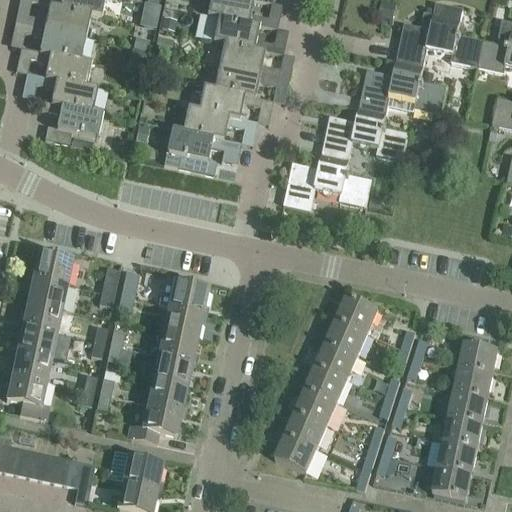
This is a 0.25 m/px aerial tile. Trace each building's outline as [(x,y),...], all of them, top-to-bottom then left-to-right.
[(48,0),(32,0),(31,6),(31,7),(49,11),(90,19),(102,22),(106,0),(62,0),(62,3),(48,0)] [(152,0),(151,7),(159,9),(160,0),(152,0)] [(211,0),(207,20),(218,22),(259,31),(278,35),(280,26),(251,20),(254,6),(226,0),(211,0)] [(382,6),(379,21),(393,25),(396,9),(382,6)] [(404,31),(397,68),(396,72),(423,78),(427,57),(452,62),(451,69),(478,75),(484,47),(458,42),(464,16),(436,10),(434,21),(428,20),(425,35),(404,31)] [(17,19),(15,27),(86,42),(90,19),(49,11),(46,24),(17,19)] [(164,21),(161,32),(174,35),(177,24),(164,21)] [(213,46),(223,48),(265,57),(283,61),(285,51),(256,45),(259,31),(218,22),(213,46)] [(43,42),(40,56),(81,65),(86,42),(15,27),(14,36),(43,42)] [(484,47),(478,75),(504,80),(506,73),(511,74),(511,32),(501,31),(497,50),(484,47)] [(136,41),(133,52),(147,55),(150,45),(136,41)] [(158,41),(155,54),(171,57),(174,44),(158,41)] [(223,48),(219,71),(289,86),(291,77),(280,75),(262,71),(265,57),(223,48)] [(133,52),(130,66),(144,69),(147,55),(133,52)] [(48,68),(45,82),(86,91),(91,67),(81,65),(40,56),(32,55),(21,53),(21,54),(19,61),(30,64),(48,68)] [(367,77),(358,119),(386,125),(391,103),(415,108),(414,116),(441,121),(447,94),(421,88),(423,78),(396,72),(397,68),(391,66),(388,81),(367,77)] [(219,71),(214,94),(255,103),(258,89),(276,93),(287,95),(289,86),(219,71)] [(54,93),(51,108),(92,116),(97,94),(86,91),(45,82),(27,78),(25,87),(54,93)] [(130,90),(128,98),(136,100),(138,92),(130,90)] [(203,92),(198,115),(240,124),(243,110),(271,116),(273,107),(255,103),(214,94),(203,92)] [(511,107),(498,105),(492,132),(511,136),(511,107)] [(48,132),(45,145),(70,150),(72,139),(98,144),(103,119),(92,116),(51,108),(44,106),(42,116),(60,119),(57,134),(48,132)] [(187,113),(182,136),(224,145),(227,131),(245,135),(242,149),(252,152),(255,137),(257,128),(240,124),(198,115),(187,113)] [(330,124),(321,165),(348,171),(353,149),(378,155),(377,162),(404,168),(410,141),(384,135),(386,125),(358,119),(356,129),(330,124)] [(139,130),(136,144),(146,146),(149,132),(139,130)] [(172,134),(164,170),(164,171),(214,181),(217,168),(208,167),(210,155),(223,157),(221,168),(237,171),(242,149),(224,145),(182,136),(172,134)] [(499,137),(492,135),(489,147),(496,148),(499,137)] [(73,142),(71,151),(72,151),(84,154),(91,155),(92,146),(73,142)] [(339,209),(364,214),(367,215),(373,187),(346,182),(348,171),(321,165),(319,176),(293,170),(284,213),(311,218),(316,196),(341,201),(339,209)] [(370,204),(369,212),(379,214),(380,206),(370,204)] [(511,232),(504,230),(502,240),(511,242),(511,232)] [(38,259),(33,284),(68,291),(73,267),(38,259)] [(108,274),(103,299),(115,301),(120,277),(108,274)] [(127,278),(122,303),(134,305),(139,281),(127,278)] [(33,284),(27,309),(63,316),(68,291),(33,284)] [(173,288),(167,312),(203,320),(209,295),(173,288)] [(101,310),(113,312),(115,301),(103,299),(101,310)] [(122,303),(120,313),(132,316),(134,305),(122,303)] [(347,303),(337,326),(369,340),(379,318),(347,303)] [(27,309),(22,333),(58,340),(63,316),(27,309)] [(167,312),(162,336),(198,344),(203,320),(167,312)] [(337,326),(327,349),(359,362),(369,340),(337,326)] [(22,333),(17,357),(53,365),(55,352),(68,354),(70,343),(58,340),(22,333)] [(97,333),(94,348),(105,350),(108,335),(97,333)] [(114,336),(110,351),(121,353),(125,339),(114,336)] [(162,336),(157,361),(193,369),(198,344),(162,336)] [(407,337),(401,355),(410,357),(415,340),(407,337)] [(420,346),(414,364),(422,367),(428,349),(420,346)] [(91,363),(101,365),(105,350),(94,348),(91,363)] [(327,349),(317,372),(349,386),(359,362),(327,349)] [(464,350),(459,377),(493,385),(499,358),(464,350)] [(107,367),(118,369),(121,353),(110,351),(107,367)] [(395,375),(403,378),(410,357),(401,355),(395,375)] [(17,357),(12,381),(47,389),(53,365),(17,357)] [(157,361),(152,385),(188,393),(193,369),(157,361)] [(414,364),(408,384),(416,387),(422,367),(414,364)] [(317,372),(307,395),(338,409),(349,386),(317,372)] [(459,377),(454,401),(488,408),(493,385),(459,377)] [(22,410),(20,421),(47,427),(50,414),(42,413),(47,389),(12,381),(7,406),(22,410)] [(87,381),(84,397),(94,399),(97,384),(87,381)] [(392,384),(386,403),(395,405),(401,387),(392,384)] [(103,385),(100,400),(111,402),(114,387),(103,385)] [(152,385),(147,410),(182,417),(188,393),(152,385)] [(404,394),(399,411),(407,414),(413,396),(404,394)] [(307,395),(296,418),(328,433),(338,409),(307,395)] [(80,411),(91,413),(94,399),(84,397),(80,411)] [(100,400),(97,415),(107,417),(111,402),(100,400)] [(454,401),(449,424),(483,433),(488,408),(454,401)] [(379,423),(388,426),(395,405),(386,403),(379,423)] [(133,432),(130,445),(157,451),(159,439),(177,443),(182,417),(147,410),(141,434),(133,432)] [(392,432),(400,435),(407,414),(399,411),(392,432)] [(296,418),(286,440),(318,455),(328,433),(296,418)] [(449,424),(444,447),(478,455),(483,433),(449,424)] [(376,432),(370,452),(379,454),(385,435),(376,432)] [(306,480),(318,455),(286,440),(275,466),(306,480)] [(1,442),(0,444),(0,449),(10,451),(12,444),(1,442)] [(389,442),(384,457),(393,460),(398,445),(389,442)] [(444,447),(438,472),(473,481),(478,455),(444,447)] [(0,450),(0,476),(4,477),(10,452),(0,450)] [(10,452),(4,477),(17,480),(22,455),(10,452)] [(364,471),(373,474),(379,454),(370,452),(364,471)] [(22,455),(17,480),(29,482),(34,457),(22,455)] [(34,457),(29,482),(41,485),(46,460),(34,457)] [(128,457),(122,489),(157,496),(163,471),(147,468),(148,460),(128,457)] [(384,457),(377,480),(385,483),(393,460),(384,457)] [(46,460),(41,485),(53,488),(58,463),(46,460)] [(58,463),(53,488),(65,490),(70,465),(58,463)] [(70,465),(65,490),(77,493),(83,468),(70,465)] [(83,468),(77,493),(90,495),(95,471),(83,468)] [(438,472),(433,500),(467,507),(473,481),(438,472)] [(363,476),(356,495),(365,498),(371,479),(363,476)] [(154,511),(157,496),(122,489),(116,511),(154,511)]
